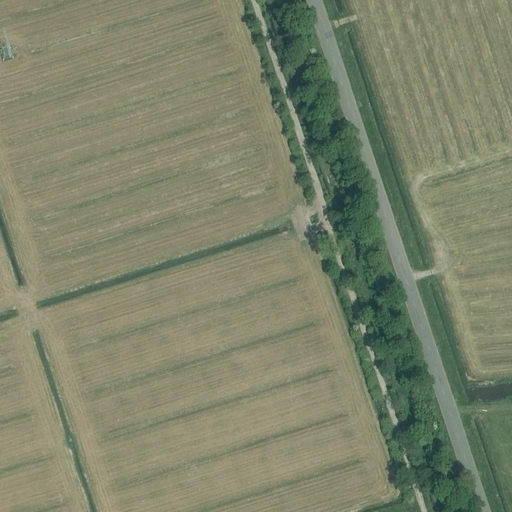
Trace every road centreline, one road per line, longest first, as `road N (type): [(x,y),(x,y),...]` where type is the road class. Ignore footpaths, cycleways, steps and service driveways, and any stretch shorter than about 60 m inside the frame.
road 1 (unclassified): [(483,511),(315,0)]
road 2 (track): [(252,0),(420,511)]
